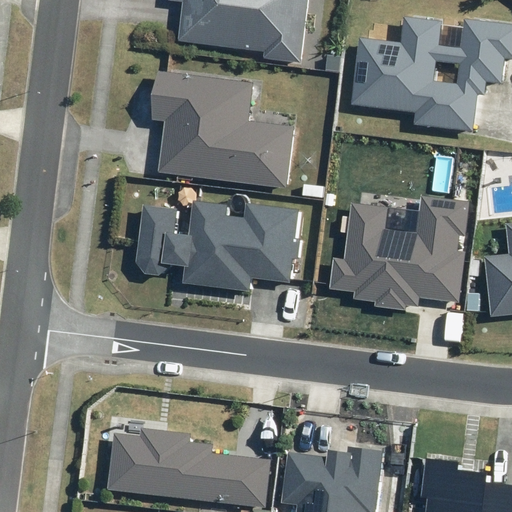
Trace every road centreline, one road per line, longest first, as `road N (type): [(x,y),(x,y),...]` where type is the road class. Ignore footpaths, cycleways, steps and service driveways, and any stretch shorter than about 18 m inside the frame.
road 1 (residential): [(511,381),(21,325)]
road 2 (residential): [(21,325),(63,0)]
road 3 (residential): [(0,491),(21,325)]
